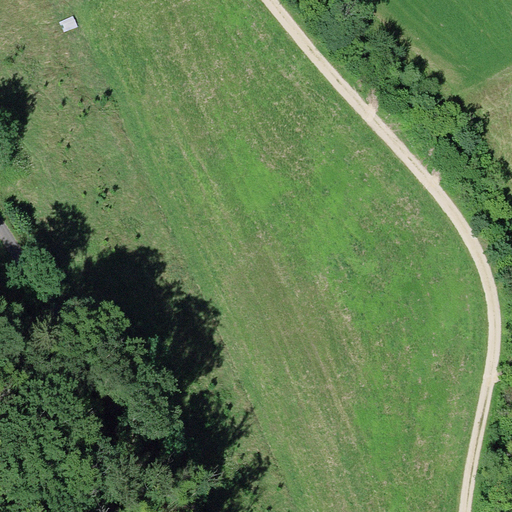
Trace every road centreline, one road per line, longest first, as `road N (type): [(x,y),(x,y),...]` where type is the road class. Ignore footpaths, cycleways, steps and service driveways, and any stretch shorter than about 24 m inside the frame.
road 1 (track): [(463,511),(492,347),(482,273),(440,200),(264,0)]
road 2 (track): [(181,511),(0,245)]
